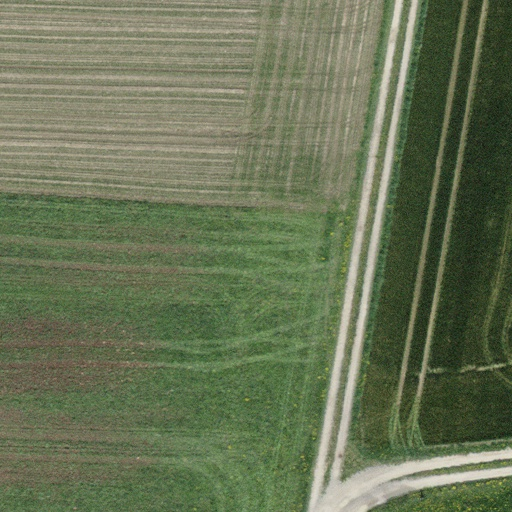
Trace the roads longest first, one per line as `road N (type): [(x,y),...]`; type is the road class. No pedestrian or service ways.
road 1 (track): [(401,0),(316,511)]
road 2 (track): [(335,511),(381,490),(511,475)]
